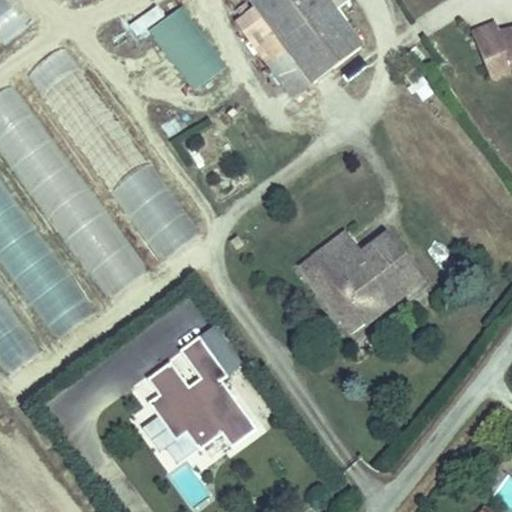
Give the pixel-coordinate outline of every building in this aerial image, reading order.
[(0,0),(0,47),(36,22),(19,0),(0,0)] [(334,0),(255,0),(309,73),(360,35),(334,0)] [(147,31),(194,92),(228,66),(180,5),(147,31)] [(128,21),(133,33),(164,19),(158,7),(128,21)] [(511,34),(504,38),(500,27),(496,17),(473,26),(491,70),(511,61),(511,34)] [(504,38),(511,34),(511,23),(500,27),(504,38)] [(31,71),(155,265),(197,239),(73,44),(31,71)] [(164,123),(170,137),(186,131),(181,117),(164,123)] [(0,158),(17,159),(18,141),(0,139),(0,158)] [(90,317),(0,173),(0,267),(48,344),(90,317)] [(290,268),(309,291),(356,253),(338,230),(290,268)] [(384,230),(356,253),(309,291),(346,337),(421,276),(384,230)] [(41,353),(0,294),(0,369),(6,377),(41,353)] [(169,359),(145,376),(157,392),(146,400),(173,437),(183,430),(196,447),(219,431),(229,445),(255,427),(219,377),(226,373),(197,334),(178,348),(198,376),(201,381),(190,389),(186,384),(169,359)] [(190,389),(201,381),(198,376),(186,384),(190,389)]
